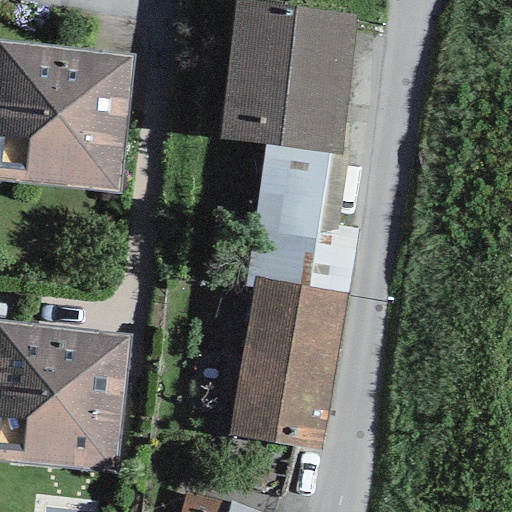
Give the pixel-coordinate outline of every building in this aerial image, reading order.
[(358,15),(235,0),(234,0),(217,141),(264,146),(341,156),(358,15)] [(134,55),(0,41),(0,182),(119,195),(134,55)] [(341,156),(264,146),(244,288),(251,289),(253,277),(347,294),(357,230),(336,227),(346,157),(341,156)] [(226,435),(321,450),(347,294),(253,277),(251,289),(226,435)] [(0,322),(0,460),(114,472),(128,336),(0,322)] [(226,511),(228,506),(185,493),(179,511),(226,511)] [(254,511),(229,503),(228,506),(226,511),(254,511)]
